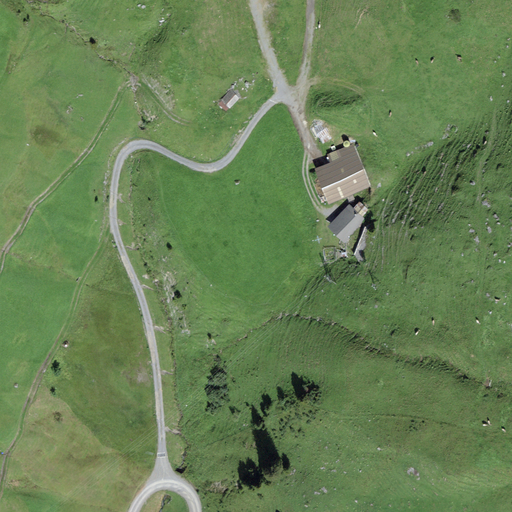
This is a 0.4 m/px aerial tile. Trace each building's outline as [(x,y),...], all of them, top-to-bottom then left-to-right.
[(232,93),(222,103),(229,111),(240,102),(232,93)] [(325,129),(314,134),(318,143),(329,137),(325,129)] [(340,162),(316,171),(330,206),(371,190),(355,148),(337,155),(340,162)] [(351,210),(332,231),(346,244),(354,236),(361,228),(365,223),(351,210)] [(361,228),(354,236),(347,253),(364,263),(374,232),(361,228)]
